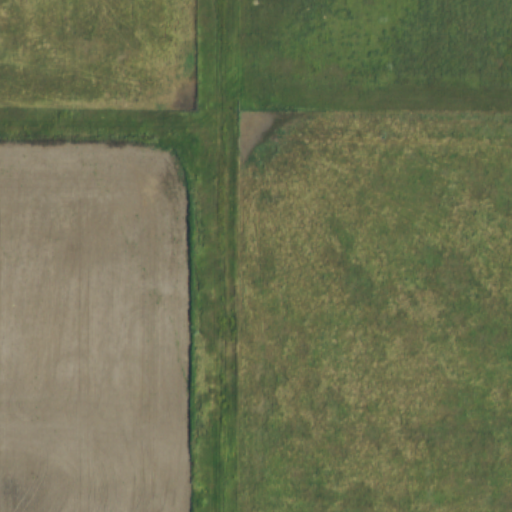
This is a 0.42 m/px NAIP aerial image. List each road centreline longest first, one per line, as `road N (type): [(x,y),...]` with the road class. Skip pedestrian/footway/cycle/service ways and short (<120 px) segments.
road 1 (track): [(217,511),(217,462),(167,320),(178,0)]
road 2 (residential): [(511,132),(176,127)]
